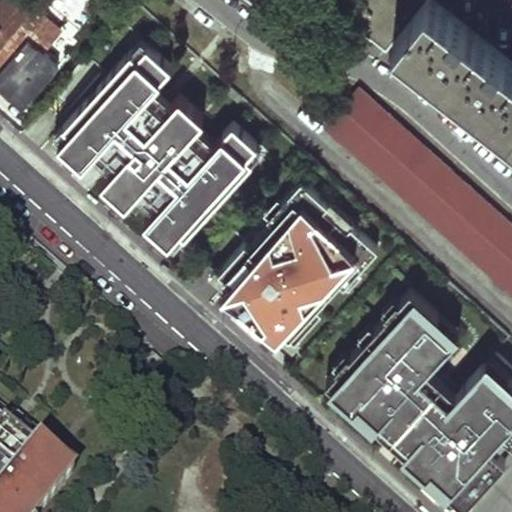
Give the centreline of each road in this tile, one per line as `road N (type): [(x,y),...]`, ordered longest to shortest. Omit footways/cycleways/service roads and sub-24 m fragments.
road 1 (tertiary): [(399,511),(0,154)]
road 2 (residential): [(207,0),(257,38),(380,80),(511,194)]
